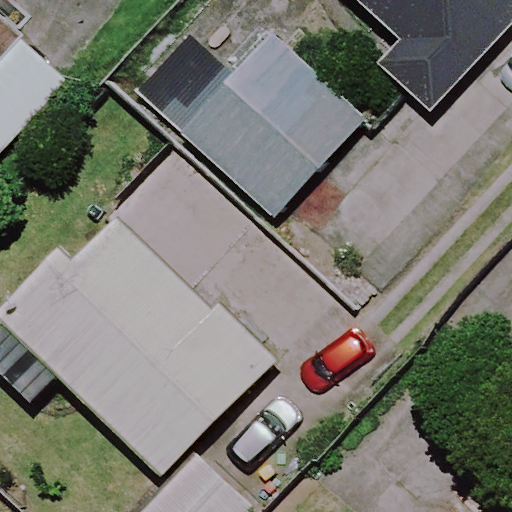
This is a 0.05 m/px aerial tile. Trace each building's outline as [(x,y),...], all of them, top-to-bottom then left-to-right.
[(511,32),(511,0),(359,0),(390,29),(367,54),(434,116),(511,32)] [(0,161),(73,87),(26,42),(0,17),(0,161)] [(370,122),(268,31),(223,82),(180,44),(137,93),(281,222),(370,122)] [(278,365),(112,210),(6,323),(172,479),(278,365)] [(511,349),(501,363),(511,372),(511,349)] [(255,511),(201,459),(150,511),(255,511)]
